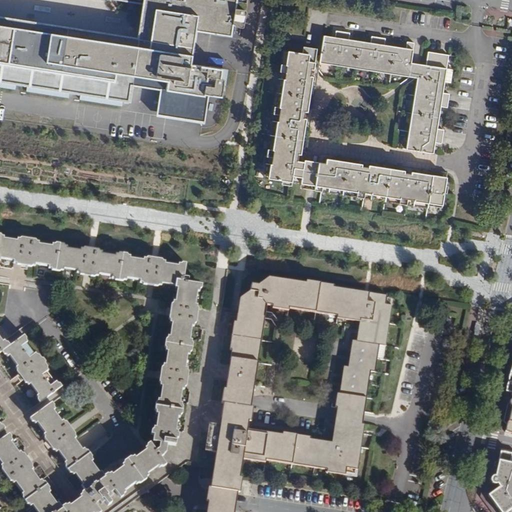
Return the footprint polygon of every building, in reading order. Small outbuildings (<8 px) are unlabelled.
[(0,0),(0,81),(56,90),(62,56),(114,64),(108,98),(130,101),(133,83),(149,86),(152,66),(157,67),(154,87),(220,97),(220,94),(224,70),(225,63),(207,60),(206,67),(193,66),(194,59),(197,41),(192,41),(194,28),(203,29),(204,19),(213,20),(211,31),(225,33),(230,34),(232,22),(234,22),(234,24),(242,25),(244,10),(245,7),(234,5),(235,0),(0,0)] [(204,19),(203,29),(205,30),(211,31),(213,20),(204,19)] [(197,41),(201,42),(203,29),(194,28),(192,41),(197,41)] [(350,34),(337,32),(336,38),(325,36),(321,61),(332,63),(331,66),(345,68),(346,64),(356,66),(365,67),(365,71),(381,73),(382,70),(392,71),(402,73),(402,76),(409,77),(411,64),(414,44),(408,43),(407,48),(386,45),(386,39),(372,37),(372,43),(350,40),(350,34)] [(318,51),(304,48),(303,55),(286,52),(284,65),(280,64),(278,80),(281,80),(279,95),(277,108),(274,108),(272,122),(275,122),(273,136),(271,150),(268,150),(265,165),(269,166),(266,181),(302,187),(306,162),(303,161),(304,150),(306,150),(310,119),(312,119),(313,114),(311,114),(317,78),(314,78),(316,64),(318,51)] [(449,55),(428,52),(426,67),(419,65),(418,79),(421,79),(420,89),(416,89),(414,105),(417,105),(416,115),(415,125),(411,124),(409,140),(412,140),(411,151),(435,154),(436,143),(443,144),(445,130),(439,129),(442,107),(449,108),(451,94),(444,93),(449,55)] [(114,64),(62,56),(56,90),(108,98),(114,64)] [(198,59),(194,59),(193,66),(206,67),(207,60),(198,59)] [(409,77),(418,79),(419,65),(411,64),(409,77)] [(157,67),(152,66),(149,86),(154,87),(157,67)] [(362,163),(325,157),(324,164),(320,189),(429,206),(430,204),(438,205),(441,202),(442,195),(446,195),(449,173),(434,171),(434,174),(410,170),(410,168),(406,167),(405,169),(367,164),(368,161),(363,161),(362,163)] [(324,164),(306,162),(302,187),(320,189),(324,164)] [(446,195),(442,195),(441,202),(438,205),(430,204),(429,206),(444,208),(446,195)] [(3,235),(0,234),(0,257),(14,259),(13,263),(20,263),(24,239),(17,238),(17,240),(2,238),(3,235)] [(27,264),(31,240),(24,239),(20,263),(27,264)] [(36,240),(31,240),(27,264),(34,266),(35,262),(50,265),(49,268),(63,270),(63,267),(77,269),(77,271),(83,272),(87,249),(80,248),(80,250),(66,248),(66,246),(53,243),(52,246),(38,244),(38,241),(36,240)] [(93,249),(87,249),(83,272),(88,273),(93,249)] [(100,251),(93,249),(88,273),(97,275),(97,272),(111,274),(111,276),(125,278),(125,276),(138,278),(138,280),(146,282),(150,258),(142,257),(141,260),(129,258),(129,255),(114,253),(114,256),(100,253),(100,251)] [(157,259),(150,258),(146,282),(153,283),(157,259)] [(165,260),(157,259),(153,283),(161,284),(161,282),(178,285),(176,300),(173,300),(172,307),(196,311),(197,303),(195,303),(197,290),(199,290),(200,283),(189,282),(186,281),(184,279),(185,276),(186,264),(181,263),(181,266),(164,263),(165,260)] [(335,286),(335,284),(305,280),(305,282),(270,276),(259,284),(253,282),(251,291),(250,301),(269,304),(275,305),(275,308),(280,309),(281,305),(291,307),(330,313),(331,309),(340,310),(339,314),(349,316),(348,320),(361,322),(366,323),(364,334),(359,333),(358,341),(353,340),(348,367),(345,366),(340,394),(338,394),(335,408),(338,408),(361,412),(362,402),(368,403),(369,397),(364,397),(369,371),(373,372),(376,373),(381,345),(385,346),(388,329),(383,329),(384,321),(389,322),(392,305),(386,304),(387,295),(369,292),(368,296),(342,292),(343,288),(335,286)] [(369,292),(343,288),(342,292),(368,296),(369,292)] [(241,298),(241,300),(250,301),(251,291),(241,298)] [(250,301),(241,300),(239,313),(267,317),(269,304),(250,301)] [(196,311),(172,307),(171,314),(195,318),(196,311)] [(239,313),(238,312),(236,321),(233,321),(229,349),(232,350),(230,358),(235,358),(232,380),(227,379),(226,388),(223,387),(221,402),(224,402),(253,407),(267,317),(239,313)] [(195,318),(171,314),(170,322),(172,322),(170,335),(168,334),(165,350),(168,350),(166,364),(163,363),(162,371),(186,375),(187,367),(185,367),(188,354),(189,354),(192,338),(190,338),(192,325),(194,326),(195,318)] [(28,342),(23,336),(7,347),(3,350),(8,356),(11,354),(17,363),(15,365),(21,373),(40,359),(35,353),(33,354),(25,343),(28,342)] [(44,364),(40,359),(21,373),(25,379),(44,364)] [(49,370),(44,364),(25,379),(29,384),(31,382),(39,392),(36,394),(41,401),(60,387),(56,381),(54,382),(46,372),(49,370)] [(186,375),(162,371),(161,378),(185,382),(186,375)] [(511,377),(508,394),(511,394),(511,396),(511,399),(507,398),(501,421),(504,425),(510,434),(511,433),(511,377)] [(185,382),(161,378),(160,385),(162,385),(160,399),(158,398),(155,414),(158,414),(156,427),(153,427),(150,441),(158,442),(158,446),(155,448),(161,456),(166,452),(167,444),(175,445),(178,431),(175,430),(178,417),(180,417),(182,402),(180,401),(182,389),(184,389),(185,382)] [(55,409),(50,401),(31,415),(36,422),(38,420),(46,432),(44,434),(48,439),(68,425),(63,420),(61,421),(53,411),(55,409)] [(224,402),(221,424),(249,429),(253,407),(224,402)] [(365,417),(366,413),(361,412),(338,408),(337,413),(335,429),(339,430),(362,434),(367,435),(369,422),(365,421),(365,417)] [(217,452),(221,424),(209,423),(205,450),(217,452)] [(249,429),(221,424),(217,452),(215,465),(234,468),(236,459),(240,460),(241,454),(251,456),(250,461),(263,463),(263,460),(328,471),(328,473),(347,476),(347,473),(361,476),(366,445),(358,444),(359,438),(362,438),(362,434),(339,430),(337,444),(336,448),(319,445),(320,441),(310,440),(311,437),(283,433),(283,435),(270,433),(269,437),(248,434),(249,429)] [(72,431),(68,425),(48,439),(52,445),(72,431)] [(270,433),(249,429),(248,434),(269,437),(270,433)] [(77,437),(72,431),(52,445),(57,451),(59,449),(72,467),(86,457),(89,454),(85,448),(82,450),(74,439),(77,437)] [(13,439),(8,434),(0,439),(0,459),(3,464),(1,465),(6,471),(26,456),(21,450),(18,452),(10,441),(13,439)] [(367,435),(362,434),(362,438),(359,438),(358,444),(366,445),(367,435)] [(125,462),(134,475),(138,480),(164,460),(161,456),(155,448),(152,445),(129,462),(128,460),(125,462)] [(511,511),(511,455),(499,452),(497,463),(492,462),(484,495),(497,511),(511,511)] [(30,462),(26,456),(6,471),(10,476),(30,462)] [(103,479),(86,457),(72,467),(88,490),(103,479)] [(34,467),(30,462),(10,476),(14,483),(16,481),(24,492),(22,494),(27,500),(29,499),(46,486),(47,485),(42,478),(39,481),(31,469),(34,467)] [(94,511),(99,508),(91,498),(109,485),(114,491),(120,486),(123,491),(135,482),(131,477),(134,475),(125,462),(122,464),(123,466),(113,474),(111,473),(103,479),(88,490),(80,495),(69,504),(63,508),(57,511),(94,511)] [(231,511),(233,500),(239,468),(234,468),(215,465),(210,497),(207,511),(231,511)] [(57,511),(63,508),(50,491),(46,486),(29,499),(38,511),(57,511)]
